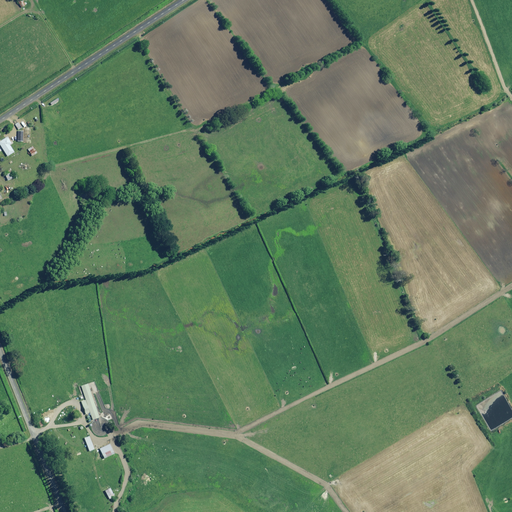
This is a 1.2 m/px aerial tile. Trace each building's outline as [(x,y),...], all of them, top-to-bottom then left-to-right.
[(11,144),(7,137),(0,141),(0,145),(7,156),(14,152),(9,145),(11,144)] [(37,153),(32,146),(27,150),(31,157),(37,153)] [(13,178),(10,172),(5,175),(7,181),(13,178)] [(99,418),(87,384),(80,386),(85,399),(81,401),(85,414),(90,413),(92,420),(99,418)] [(93,450),(89,436),(84,438),(89,451),(93,450)] [(114,454),(109,444),(99,449),(104,459),(114,454)]
